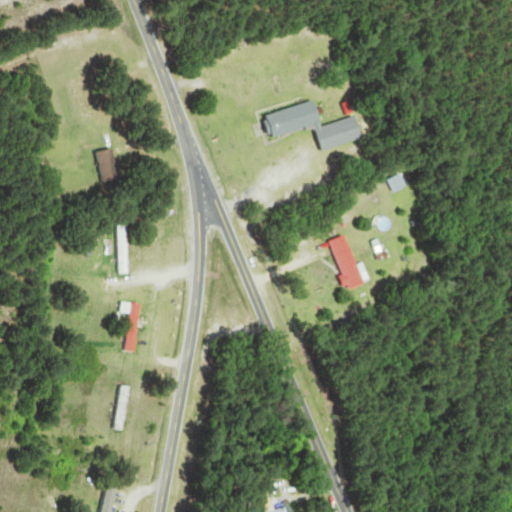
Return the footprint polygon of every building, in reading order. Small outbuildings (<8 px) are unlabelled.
[(76,87),(86,119),(106,113),(95,81),(76,87)] [(323,123),(317,101),(267,115),(274,138),(323,123)] [(120,181),(118,150),(99,151),(101,182),(120,181)] [(409,187),(403,175),(388,181),(394,194),(409,187)] [(119,226),(119,273),(129,273),(129,226),(119,226)] [(367,285),(350,236),(333,241),(350,291),(367,285)] [(128,352),(139,353),(142,304),(130,304),(128,352)] [(127,430),(133,387),(122,385),(116,429),(127,430)] [(101,511),(115,511),(120,490),(107,487),(101,511)]
